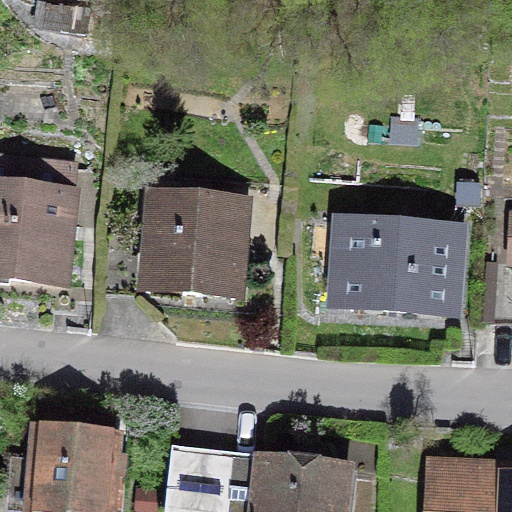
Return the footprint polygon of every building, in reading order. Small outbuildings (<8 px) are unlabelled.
[(0,160),(0,278),(63,285),(74,168),(0,160)] [(145,292),(236,299),(244,202),(153,195),(145,292)] [(451,316),(457,231),(419,228),(420,223),(402,222),(402,227),(342,222),(336,307),(451,316)] [(136,298),(138,236),(107,234),(104,296),(136,298)] [(511,235),(510,263),(489,262),(486,321),(511,322),(511,235)] [(126,443),(36,434),(29,507),(86,511),(108,511),(112,477),(123,478),(126,443)] [(171,452),(165,511),(338,511),(343,470),(326,469),(328,451),(300,448),(298,466),(171,452)] [(427,511),(511,511),(511,469),(429,466),(427,511)]
